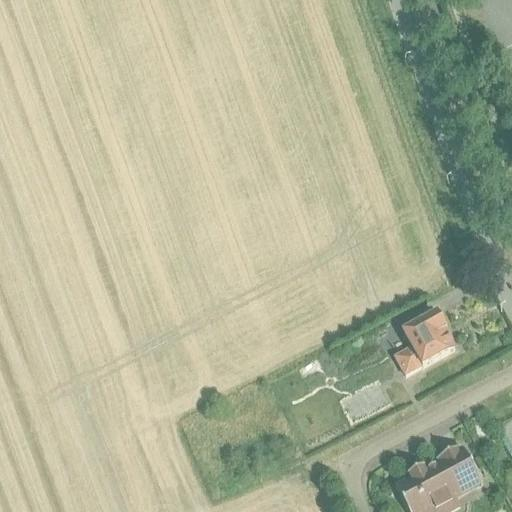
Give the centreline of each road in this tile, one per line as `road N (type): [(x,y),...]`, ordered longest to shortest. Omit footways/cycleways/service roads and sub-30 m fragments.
road 1 (tertiary): [(511,305),(495,282),(398,0)]
road 2 (residential): [(363,511),(342,464),(511,374)]
